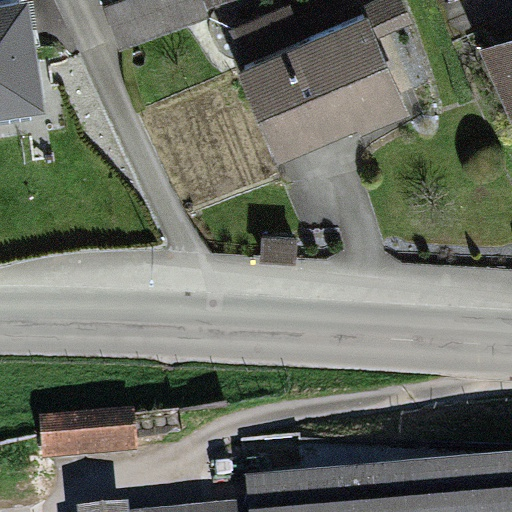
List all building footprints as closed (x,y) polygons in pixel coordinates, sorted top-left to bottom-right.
[(230,0),(117,0),(93,10),(107,48),(231,0),(230,0)] [(285,1),(234,19),(278,146),(397,105),(365,12),(298,36),(285,1)] [(24,7),(0,10),(0,114),(40,110),(24,7)] [(511,38),(489,47),(511,109),(511,38)] [(128,412),(30,416),(32,454),(129,450),(128,412)] [(511,511),(511,466),(246,485),(248,508),(188,511),(511,511)]
